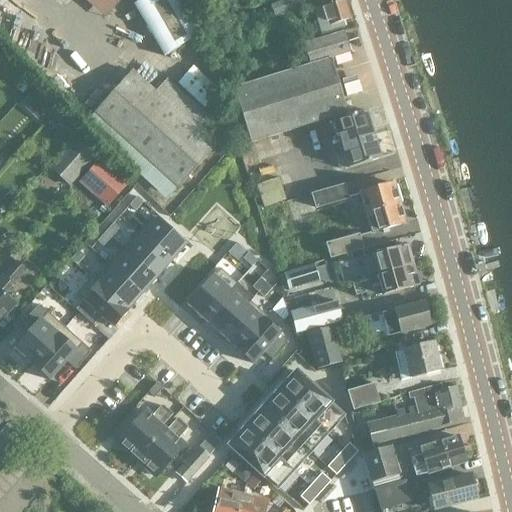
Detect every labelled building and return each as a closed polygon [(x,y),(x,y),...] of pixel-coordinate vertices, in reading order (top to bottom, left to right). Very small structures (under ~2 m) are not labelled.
[(116,0),(84,0),(102,16),(116,0)] [(182,0),(137,0),(131,3),(161,57),(201,34),(182,0)] [(287,0),(270,6),(274,18),(297,10),(297,11),(307,8),(304,2),(309,0),(287,0)] [(344,0),(315,10),(322,33),(344,27),(343,21),(351,18),(344,0)] [(250,143),(253,142),(267,138),(348,113),(331,59),(350,53),(344,33),(305,45),(312,66),(234,90),(250,143)] [(195,64),(179,80),(202,103),(218,86),(195,64)] [(178,186),(215,145),(203,135),(215,123),(166,79),(155,92),(132,71),(95,112),(178,186)] [(330,123),(337,146),(374,135),(366,111),(330,123)] [(374,135),(337,146),(345,170),(381,159),(374,135)] [(48,168),(70,187),(98,155),(76,136),(48,168)] [(100,159),(79,182),(107,208),(128,185),(100,159)] [(286,200),(279,178),(256,185),(264,208),(286,200)] [(361,192),(367,212),(399,202),(394,183),(361,192)] [(316,208),(348,198),(343,184),(312,194),(316,208)] [(137,197),(129,206),(135,211),(143,202),(137,197)] [(399,202),(367,212),(372,232),(405,223),(399,202)] [(152,216),(137,233),(171,262),(186,245),(152,216)] [(113,224),(105,233),(111,238),(118,229),(113,224)] [(105,233),(97,241),(103,247),(111,238),(105,233)] [(171,262),(137,233),(123,249),(156,278),(171,262)] [(331,258),(362,249),(358,235),(327,244),(331,258)] [(372,255),(377,275),(413,265),(408,245),(372,255)] [(156,278),(123,249),(109,265),(142,294),(156,278)] [(78,251),(71,260),(76,265),(84,256),(78,251)] [(248,253),(243,259),(252,267),(257,261),(248,253)] [(0,318),(14,303),(3,294),(25,269),(16,261),(0,278),(0,318)] [(324,282),(332,280),(326,261),(318,264),(324,282)] [(284,273),(284,274),(289,291),(320,281),(315,264),(284,273)] [(142,294),(109,265),(95,280),(128,310),(142,294)] [(413,265),(377,275),(383,295),(418,286),(413,265)] [(220,269),(187,305),(204,320),(230,291),(231,291),(237,284),(220,269)] [(128,310),(95,280),(91,277),(76,295),(83,301),(76,309),(93,325),(100,317),(113,327),(128,310)] [(260,278),(252,287),(258,293),(266,283),(260,278)] [(266,283),(258,293),(264,297),(271,288),(266,283)] [(230,291),(204,320),(220,334),(246,305),(231,291),(230,291)] [(246,305),(220,334),(236,349),(262,319),(263,320),(266,316),(249,301),(246,305)] [(337,301),(290,313),(295,334),(343,321),(337,301)] [(383,314),(388,331),(400,327),(402,334),(431,326),(424,302),(383,314)] [(32,365),(64,328),(38,305),(23,322),(31,330),(14,349),(32,365)] [(262,319),(236,349),(253,364),(264,352),(272,360),(288,342),(263,320),(262,319)] [(332,327),(306,334),(316,370),(342,362),(332,327)] [(91,351),(64,328),(32,365),(50,380),(67,361),(75,369),(91,351)] [(396,353),(399,366),(403,381),(442,371),(434,343),(396,353)] [(295,372),(227,446),(275,489),(343,415),(295,372)] [(156,383),(148,392),(154,397),(163,388),(156,383)] [(347,392),(353,411),(380,403),(374,384),(347,392)] [(442,384),(408,393),(409,400),(414,398),(418,414),(368,427),(373,444),(464,420),(460,405),(462,405),(457,387),(443,391),(442,384)] [(145,411),(117,442),(137,459),(164,428),(162,426),(172,414),(162,406),(152,417),(145,411)] [(164,428),(137,459),(156,477),(184,445),(177,439),(187,427),(178,419),(167,431),(164,428)] [(458,436),(407,452),(412,467),(424,464),(427,474),(466,461),(458,436)] [(349,443),(343,449),(352,457),(358,451),(349,443)] [(392,445),(363,455),(361,455),(370,484),(372,483),(373,487),(375,491),(381,511),(412,501),(405,481),(401,482),(399,475),(401,474),(392,445)] [(199,447),(176,473),(186,482),(210,456),(199,447)] [(352,457),(343,449),(338,455),(347,463),(352,457)] [(347,463),(338,455),(332,461),(341,469),(347,463)] [(341,469),(332,461),(327,467),(336,475),(341,469)] [(321,473),(316,479),(325,487),(330,481),(321,473)] [(471,475),(427,486),(433,511),(477,499),(471,475)] [(325,487),(316,479),(311,485),(319,493),(325,487)] [(314,499),(319,493),(311,485),(305,491),(314,499)] [(213,511),(239,511),(243,495),(219,489),(213,511)] [(314,499),(305,491),(300,497),(309,505),(314,499)] [(264,511),(268,500),(243,495),(239,511),(264,511)]
